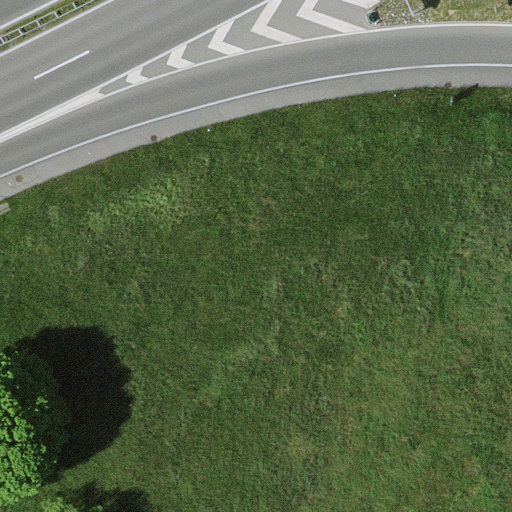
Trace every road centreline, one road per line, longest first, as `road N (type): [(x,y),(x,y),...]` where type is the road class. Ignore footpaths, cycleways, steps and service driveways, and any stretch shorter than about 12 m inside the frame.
road 1 (motorway): [(0,150),(303,61),(511,46)]
road 2 (motorway): [(0,95),(190,0)]
